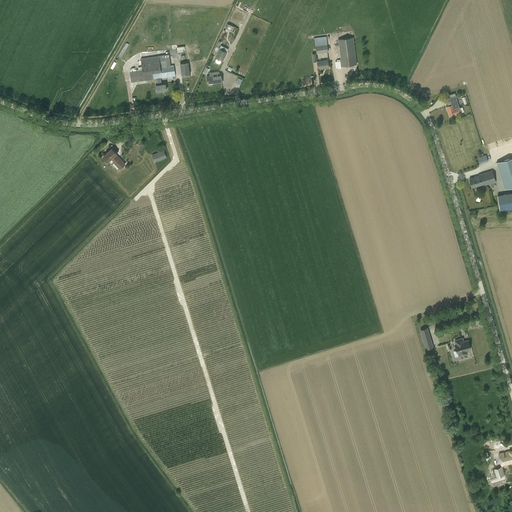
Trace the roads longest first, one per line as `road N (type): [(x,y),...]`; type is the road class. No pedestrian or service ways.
road 1 (unclassified): [(511,396),(430,128),(402,97),(374,88),(73,126),(0,102)]
road 2 (track): [(249,511),(142,190),(176,158),(163,118)]
